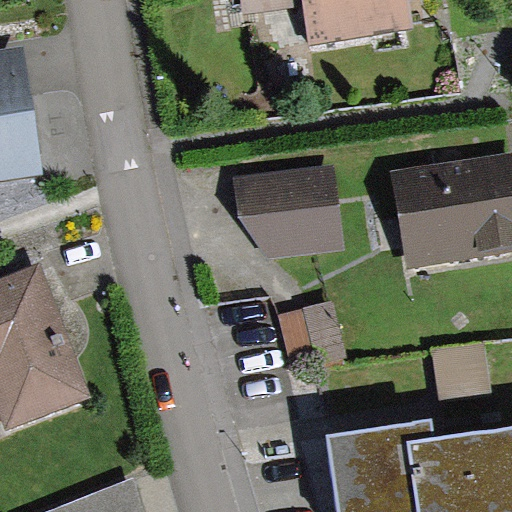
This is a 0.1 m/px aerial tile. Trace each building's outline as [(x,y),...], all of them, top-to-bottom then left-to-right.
[(309,42),(413,26),(409,0),(242,0),(245,15),(304,6),(309,42)] [(0,180),(42,173),(25,46),(0,49),(0,180)] [(511,152),(393,171),(408,270),(511,254),(511,152)] [(266,259),(344,251),(333,165),(233,177),(238,217),(266,259)] [(0,420),(3,427),(91,393),(41,262),(0,277),(0,420)] [(292,373),(347,360),(332,303),(278,316),(292,373)] [(486,343),(435,349),(442,400),(492,394),(486,343)] [(511,511),(511,439),(435,450),(432,432),(331,446),(339,511),(511,511)] [(44,511),(144,511),(130,478),(44,511)]
